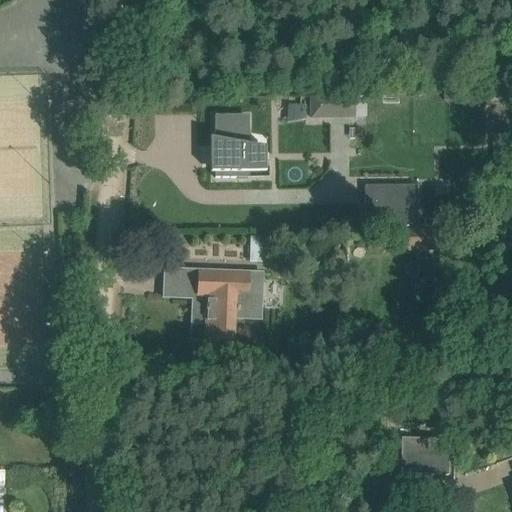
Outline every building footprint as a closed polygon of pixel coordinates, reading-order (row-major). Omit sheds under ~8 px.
[(330,97),(310,97),(310,119),(330,119),(330,97)] [(214,140),(210,139),(210,174),(215,174),(215,179),(247,179),(247,174),(266,173),(265,149),(247,145),(246,118),(235,118),(235,117),(214,117),(214,140)] [(406,157),(406,179),(456,177),(456,156),(406,157)] [(405,225),(404,187),(364,187),(365,205),(368,205),(368,211),(366,211),(366,226),(365,226),(365,227),(417,227),(417,225),(405,225)] [(439,227),(391,228),(391,251),(440,249),(439,227)] [(262,276),(203,273),(183,272),(182,295),(198,295),(197,313),(206,314),(205,344),(232,345),(233,320),(259,321),(262,276)] [(400,441),(399,477),(408,477),(434,478),(447,478),(448,442),(400,441)]
